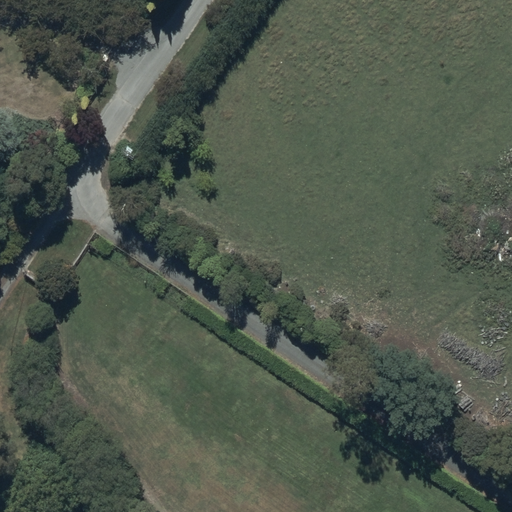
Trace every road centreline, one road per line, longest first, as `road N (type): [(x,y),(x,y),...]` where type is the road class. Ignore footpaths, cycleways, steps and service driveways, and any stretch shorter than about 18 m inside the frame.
road 1 (residential): [(79,177),(97,210),(511,488)]
road 2 (residential): [(199,0),(79,177)]
road 3 (residential): [(79,177),(0,293)]
